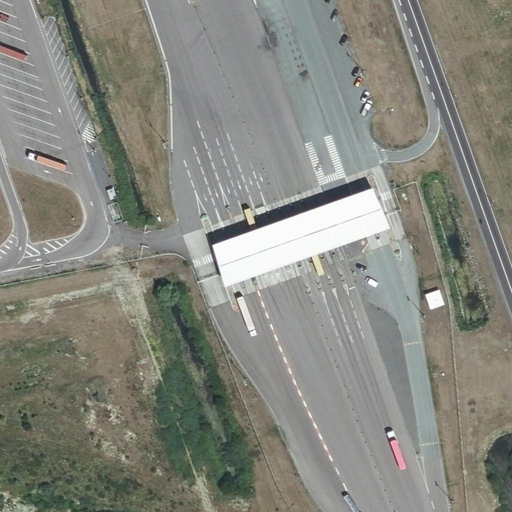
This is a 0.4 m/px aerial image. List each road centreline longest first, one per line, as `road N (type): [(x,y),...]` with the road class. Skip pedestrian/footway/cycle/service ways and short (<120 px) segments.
road 1 (unclassified): [(171,0),(363,511)]
road 2 (unclassified): [(415,511),(226,0)]
road 3 (tertiary): [(407,0),(511,295)]
